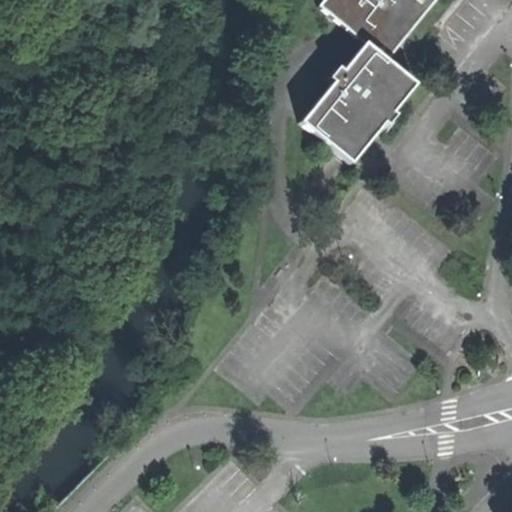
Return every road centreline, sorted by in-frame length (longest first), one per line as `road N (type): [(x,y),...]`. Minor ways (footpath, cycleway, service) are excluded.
road 1 (unclassified): [(511,393),(322,440),(444,446),(511,435)]
road 2 (unknown): [(511,40),(496,40),(483,52),(422,148),(431,172),(510,220)]
